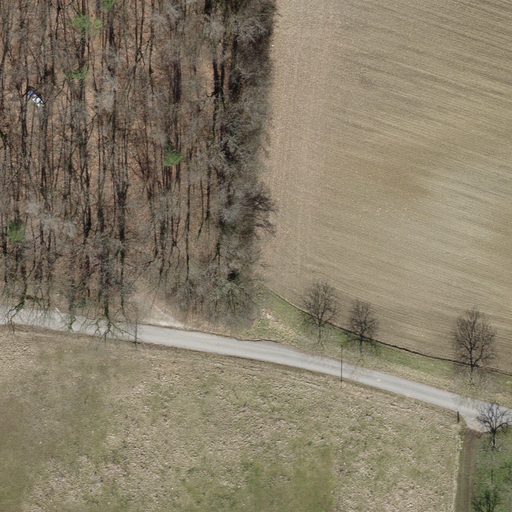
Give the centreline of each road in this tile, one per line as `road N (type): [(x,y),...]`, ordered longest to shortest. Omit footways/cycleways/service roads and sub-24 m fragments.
road 1 (unclassified): [(511,415),(263,346),(0,308)]
road 2 (track): [(161,330),(110,266),(0,220)]
